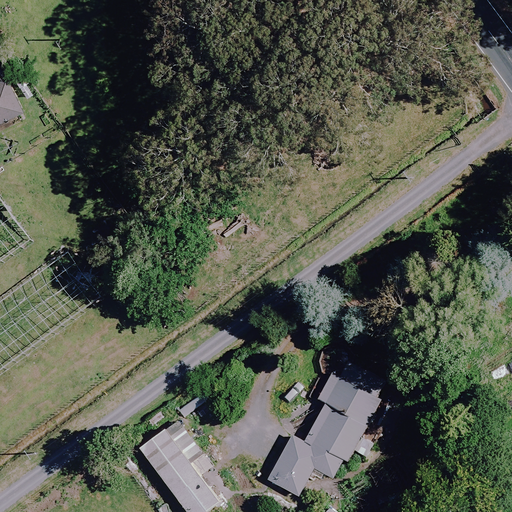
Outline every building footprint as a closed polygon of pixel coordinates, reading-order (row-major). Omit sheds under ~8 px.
[(0,124),(24,113),(8,78),(0,82),(0,124)] [(0,266),(33,243),(0,197),(0,266)] [(0,376),(107,298),(72,250),(0,302),(0,376)] [(339,484),(396,381),(353,357),(343,375),(338,372),(322,400),(330,404),(308,443),(297,436),(273,481),(303,498),(317,472),(339,484)] [(190,435),(180,422),(144,449),(191,511),(212,511),(223,504),(204,477),(217,468),(207,454),(194,464),(179,443),(190,435)]
